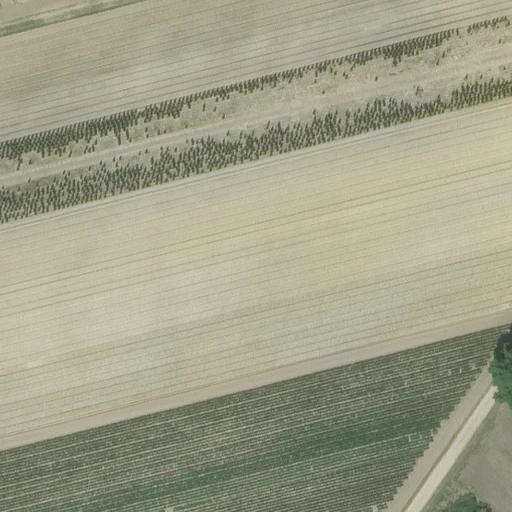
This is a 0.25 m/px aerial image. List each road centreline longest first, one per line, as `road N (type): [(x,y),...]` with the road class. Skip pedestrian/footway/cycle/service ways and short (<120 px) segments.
road 1 (track): [(413,511),(511,360)]
road 2 (track): [(0,32),(131,0)]
